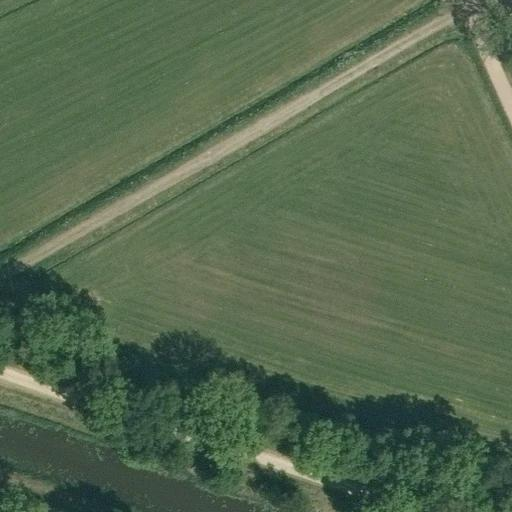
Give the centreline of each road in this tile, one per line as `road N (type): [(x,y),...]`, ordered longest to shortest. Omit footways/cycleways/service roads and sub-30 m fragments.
road 1 (track): [(0,279),(467,9)]
road 2 (track): [(0,375),(410,511)]
road 3 (track): [(464,0),(511,110)]
